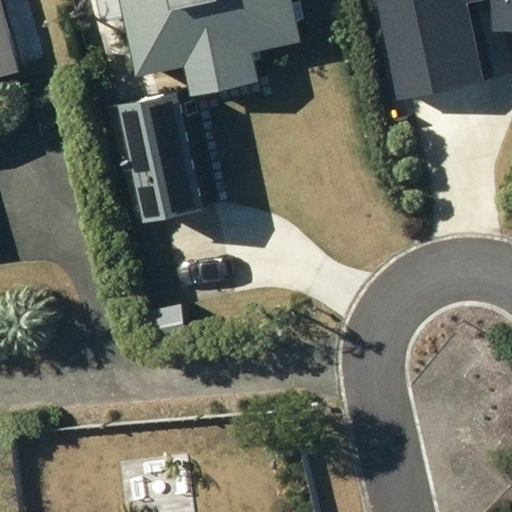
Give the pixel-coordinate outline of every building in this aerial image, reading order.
[(0,95),(0,70),(37,61),(20,0),(0,0),(0,122),(7,121),(0,95)] [(327,29),(320,0),(120,0),(124,14),(148,9),(160,66),(208,56),(215,86),(282,72),(275,40),(327,29)] [(511,0),(379,0),(399,91),(482,72),(466,0),(489,0),(489,18),(511,16),(511,0)] [(232,196),(209,78),(151,89),(174,207),(232,196)] [(200,297),(169,303),(175,338),(207,331),(200,297)]
